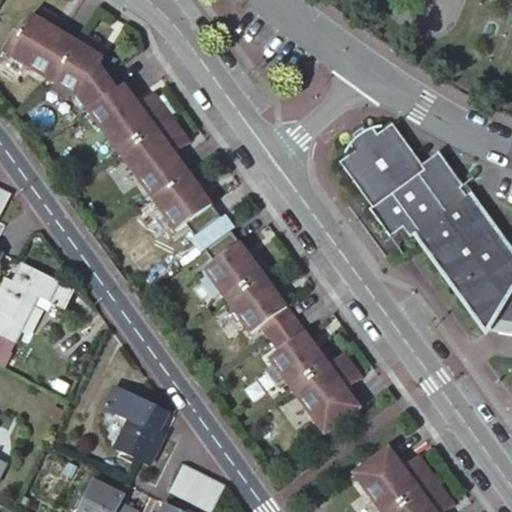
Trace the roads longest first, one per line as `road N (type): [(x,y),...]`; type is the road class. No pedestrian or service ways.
road 1 (residential): [(0,142),(268,511)]
road 2 (tertiary): [(278,159),(511,486)]
road 3 (tertiary): [(143,0),(172,21),(278,159)]
road 4 (residential): [(371,70),(460,130),(511,152)]
road 5 (unclassified): [(278,159),(371,70)]
